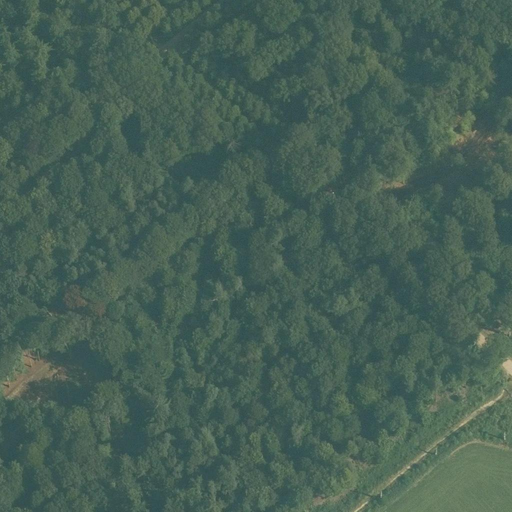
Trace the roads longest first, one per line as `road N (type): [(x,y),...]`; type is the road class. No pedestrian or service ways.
road 1 (track): [(511,368),(275,150)]
road 2 (track): [(169,46),(0,184)]
road 3 (track): [(204,212),(74,327)]
road 4 (track): [(275,150),(169,46)]
